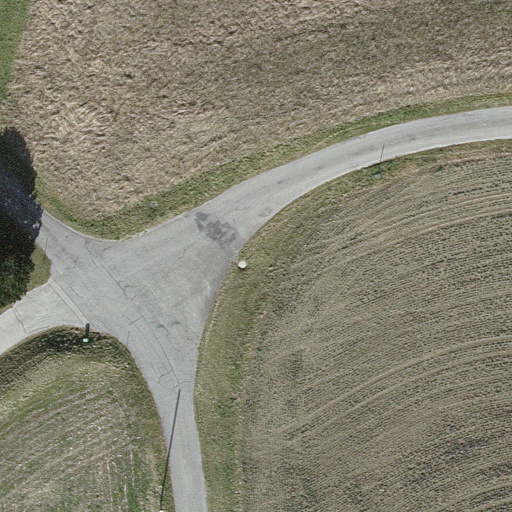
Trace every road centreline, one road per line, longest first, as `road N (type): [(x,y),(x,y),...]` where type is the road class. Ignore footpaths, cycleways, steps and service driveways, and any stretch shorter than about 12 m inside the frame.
road 1 (track): [(0,350),(104,280),(284,179),(400,135),(511,120)]
road 2 (track): [(0,185),(104,280),(176,370),(193,511)]
